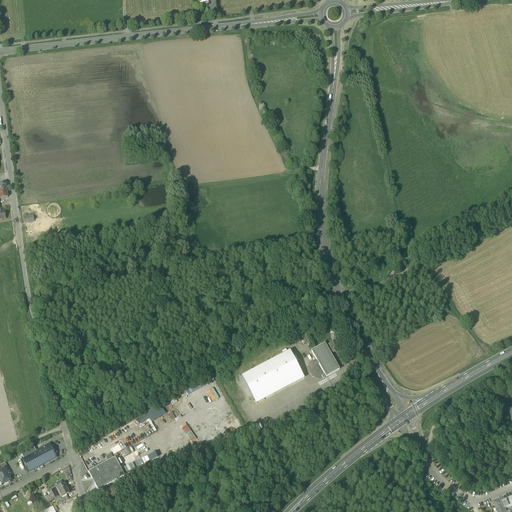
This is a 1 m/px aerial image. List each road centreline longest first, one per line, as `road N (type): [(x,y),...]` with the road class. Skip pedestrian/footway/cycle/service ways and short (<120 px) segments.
road 1 (residential): [(85,511),(29,309),(0,102)]
road 2 (tertiary): [(376,372),(325,262),(319,200),(332,85)]
road 3 (tertiary): [(192,30),(0,51)]
road 4 (track): [(390,279),(511,215)]
road 5 (tertiary): [(347,18),(480,0)]
road 6 (tertiary): [(192,30),(320,19)]
road 7 (tertiary): [(319,12),(192,30)]
